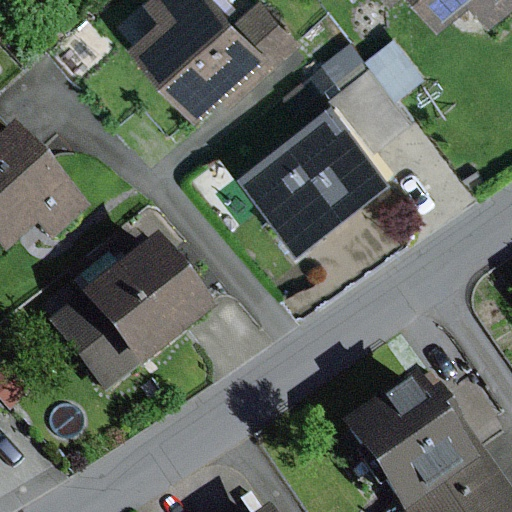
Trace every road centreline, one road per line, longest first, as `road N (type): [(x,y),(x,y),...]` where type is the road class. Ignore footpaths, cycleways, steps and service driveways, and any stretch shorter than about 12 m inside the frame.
road 1 (residential): [(427,278),(308,364),(66,511)]
road 2 (residential): [(427,278),(511,404)]
